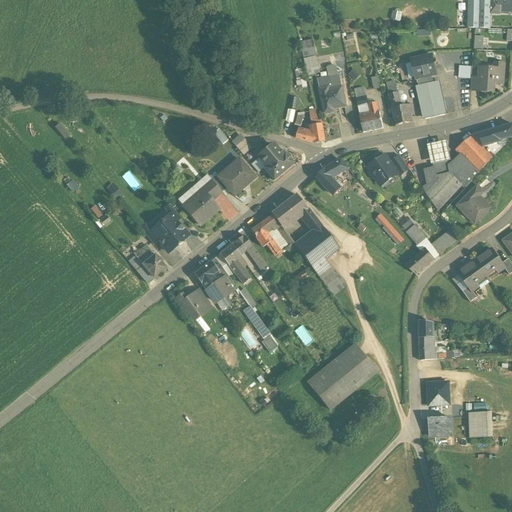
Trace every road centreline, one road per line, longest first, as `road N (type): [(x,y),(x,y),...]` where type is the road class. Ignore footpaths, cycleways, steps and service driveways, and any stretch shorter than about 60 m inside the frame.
road 1 (tertiary): [(320,160),(0,420)]
road 2 (residential): [(320,160),(254,129),(152,103),(45,101),(7,109)]
road 3 (residential): [(511,213),(419,283),(411,312),(415,435)]
road 4 (tertiary): [(511,97),(468,121),(368,141),(320,160)]
